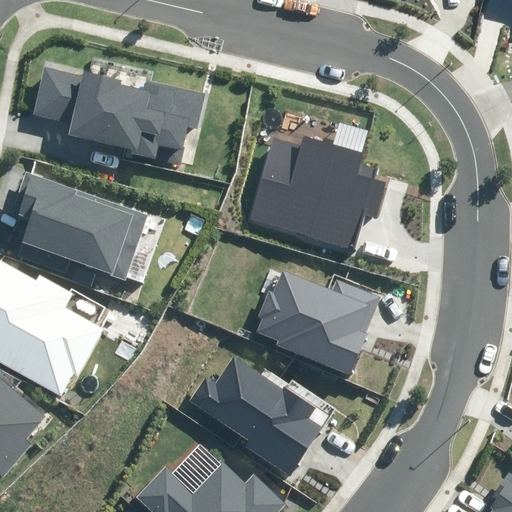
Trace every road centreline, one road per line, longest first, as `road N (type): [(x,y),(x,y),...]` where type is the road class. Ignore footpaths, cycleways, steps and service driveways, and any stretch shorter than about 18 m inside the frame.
road 1 (residential): [(460,109),(476,140),(478,207),(465,343),(432,430),(377,511)]
road 2 (residential): [(163,0),(394,55),(437,77),(460,109)]
